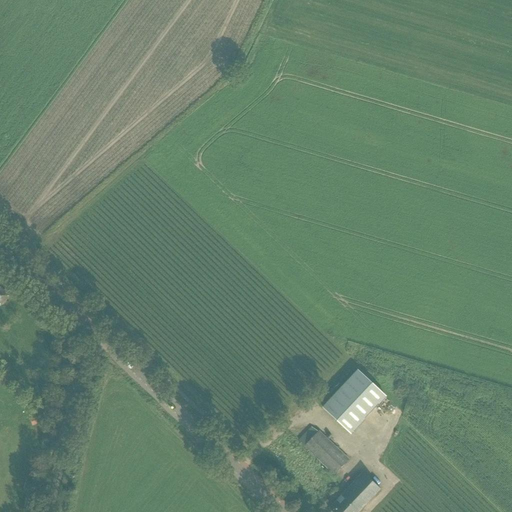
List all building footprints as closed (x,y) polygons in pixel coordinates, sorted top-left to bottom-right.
[(0,287),(0,304),(9,296),(1,287),(0,287)] [(358,371),(323,408),(350,434),(385,396),(358,371)] [(319,431),(304,446),(334,475),(349,460),(319,431)] [(1,455),(27,461),(31,444),(21,442),(22,437),(21,437),(6,433),(2,432),(0,440),(0,446),(3,447),(1,455)] [(336,500),(335,501),(328,508),(332,511),(358,511),(380,489),(363,473),(340,496),(345,500),(341,504),(336,500)]
